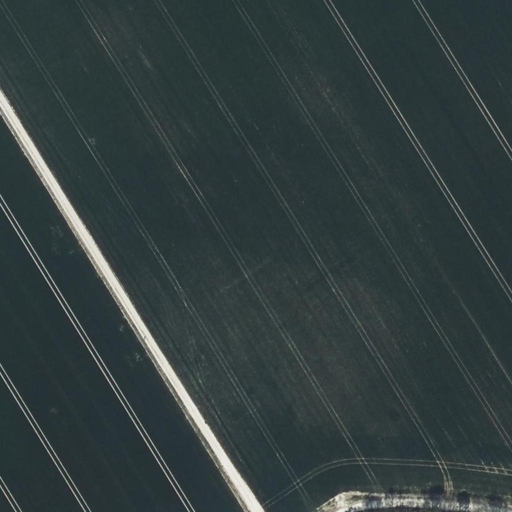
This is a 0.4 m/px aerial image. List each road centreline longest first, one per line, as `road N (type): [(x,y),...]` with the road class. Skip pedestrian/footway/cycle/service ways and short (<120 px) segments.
road 1 (track): [(254,511),(0,100)]
road 2 (track): [(500,511),(337,511)]
